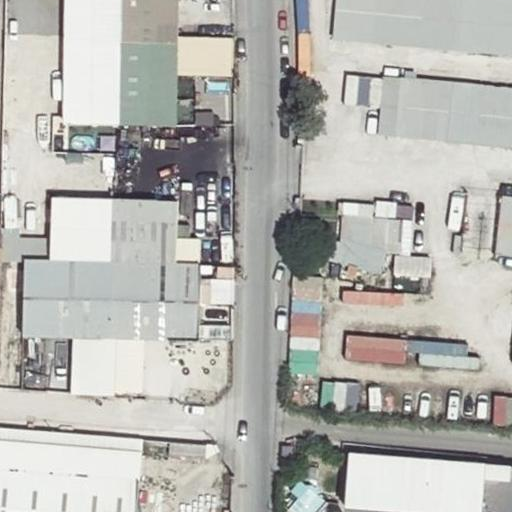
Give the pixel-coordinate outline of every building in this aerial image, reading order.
[(128,124),(130,0),(66,0),(65,123),(128,124)] [(185,0),(130,0),(128,124),(183,125),(185,75),(239,75),(240,38),(186,38),(185,0)] [(511,0),(337,0),(335,39),(511,53),(511,0)] [(396,136),(511,146),(511,88),(402,79),(396,136)] [(497,254),(504,200),(504,196),(470,193),(464,236),(463,250),(497,254)] [(116,337),(118,202),(51,200),(50,262),(24,262),(23,335),(89,336),(116,337)] [(511,255),(511,200),(504,200),(497,254),(511,255)] [(176,204),(118,202),(116,337),(141,337),(197,339),(199,266),(175,265),(176,204)] [(346,202),(345,215),(373,217),(374,205),(346,202)] [(373,217),(345,215),(343,242),(372,252),(375,219),(375,217),(373,217)] [(375,219),(372,252),(386,252),(399,254),(401,221),(375,219)] [(463,250),(464,236),(456,235),(454,254),(462,255),(463,250)] [(372,252),(343,242),(328,239),(323,256),(370,271),(385,271),(386,252),(372,252)] [(88,395),(115,397),(115,384),(116,337),(89,336),(88,395)] [(0,427),(0,440),(80,446),(81,434),(0,427)] [(81,434),(80,446),(141,451),(143,439),(114,437),(81,434)] [(197,457),(198,443),(143,439),(141,451),(141,453),(197,457)] [(0,511),(136,511),(141,453),(141,451),(80,446),(0,440),(0,511)] [(292,447),(284,447),(283,464),(291,464),(292,447)] [(511,511),(511,468),(349,456),(345,508),(377,510),(378,510),(379,504),(395,506),(394,511),(511,511)] [(298,498),(288,509),(291,511),(317,511),(326,502),(301,481),(291,493),(298,498)]
